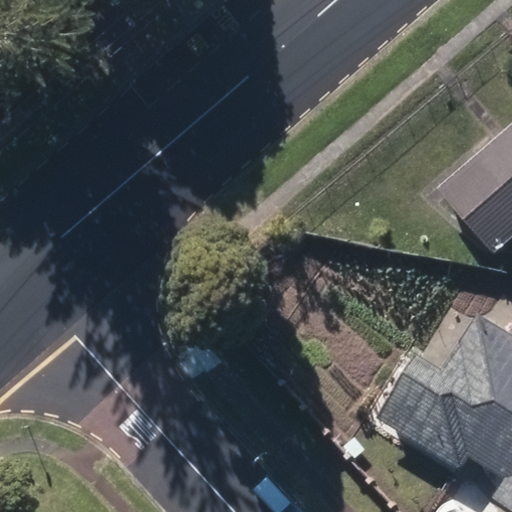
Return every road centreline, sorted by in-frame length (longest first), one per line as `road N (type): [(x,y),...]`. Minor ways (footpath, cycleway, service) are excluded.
road 1 (secondary): [(20,273),(336,0)]
road 2 (residential): [(234,511),(20,273)]
